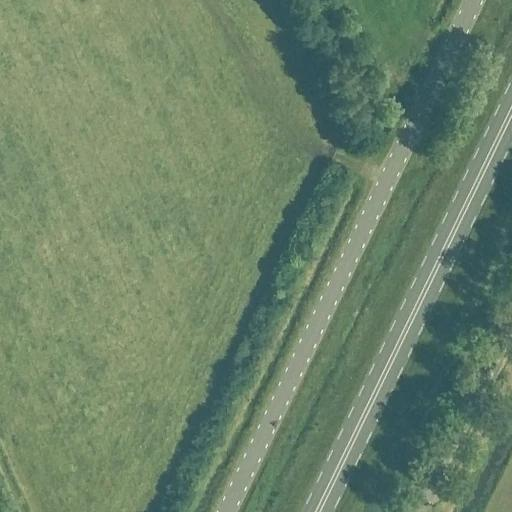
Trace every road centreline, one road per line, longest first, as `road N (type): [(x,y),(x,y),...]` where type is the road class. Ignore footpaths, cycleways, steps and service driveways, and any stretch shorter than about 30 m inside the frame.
road 1 (tertiary): [(473,0),(223,511)]
road 2 (primary): [(316,511),(511,109)]
road 3 (tertiary): [(416,511),(511,315)]
